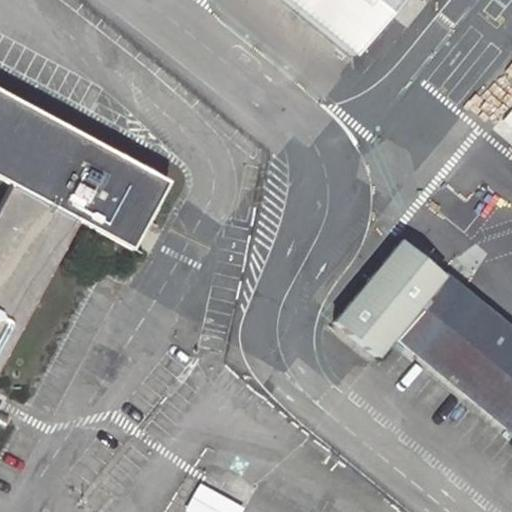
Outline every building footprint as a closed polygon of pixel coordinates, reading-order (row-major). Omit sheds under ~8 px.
[(285,0),(351,53),(394,0),(285,0)] [(0,209),(0,407),(3,402),(0,400),(0,370),(74,229),(128,257),(167,187),(0,100),(0,190),(8,195),(0,209)] [(400,240),(333,321),(375,356),(393,334),(442,274),(400,240)] [(393,334),(511,431),(511,331),(442,274),(393,334)] [(181,510),(184,511),(239,511),(243,507),(197,481),(181,510)]
